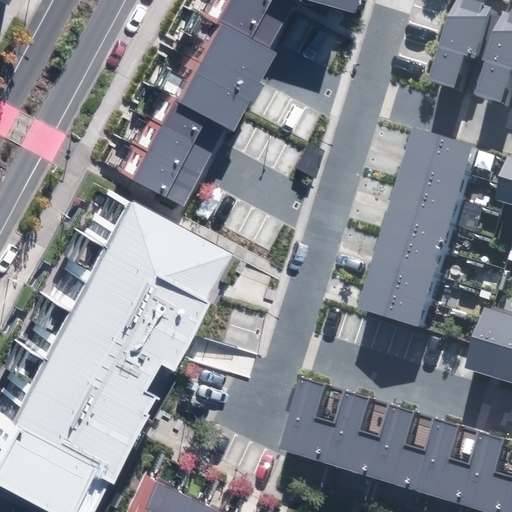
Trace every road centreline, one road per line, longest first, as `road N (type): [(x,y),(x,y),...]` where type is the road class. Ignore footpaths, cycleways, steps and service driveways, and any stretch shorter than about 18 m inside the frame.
road 1 (residential): [(290,343),(368,88)]
road 2 (tertiary): [(116,0),(0,219)]
road 3 (residential): [(511,410),(290,343)]
road 4 (residential): [(368,88),(511,131)]
road 5 (tertiary): [(0,129),(69,0)]
